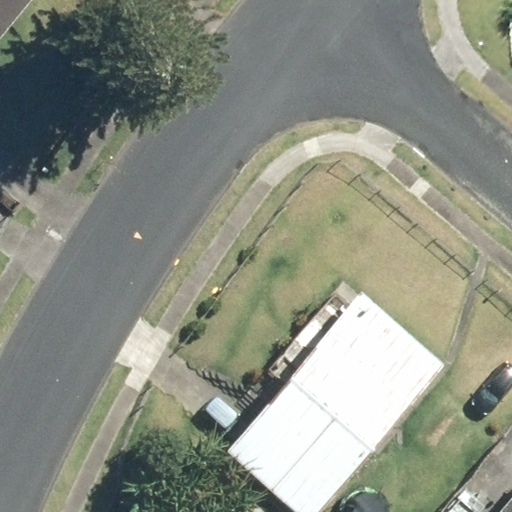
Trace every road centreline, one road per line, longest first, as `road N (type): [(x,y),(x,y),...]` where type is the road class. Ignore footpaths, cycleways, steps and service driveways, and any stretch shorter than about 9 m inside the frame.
road 1 (residential): [(297,16),(88,295),(0,483)]
road 2 (residential): [(511,189),(297,16)]
